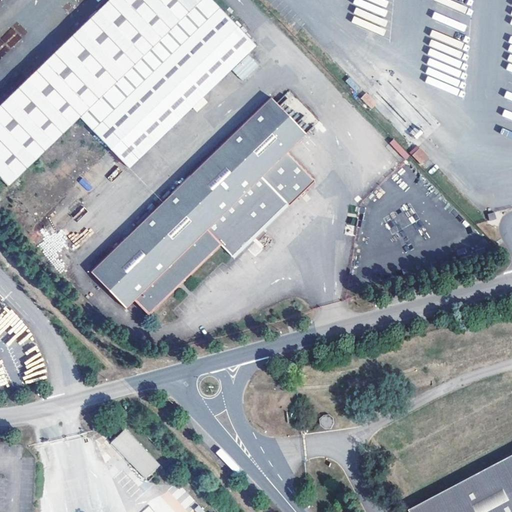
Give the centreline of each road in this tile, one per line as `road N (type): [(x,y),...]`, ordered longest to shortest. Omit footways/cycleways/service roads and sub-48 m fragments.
road 1 (track): [(0,251),(253,511)]
road 2 (unknown): [(342,327),(348,137),(326,89),(291,48)]
road 3 (unclassified): [(238,355),(511,280)]
road 4 (unknown): [(291,48),(107,225)]
road 5 (unclassified): [(0,416),(180,371)]
